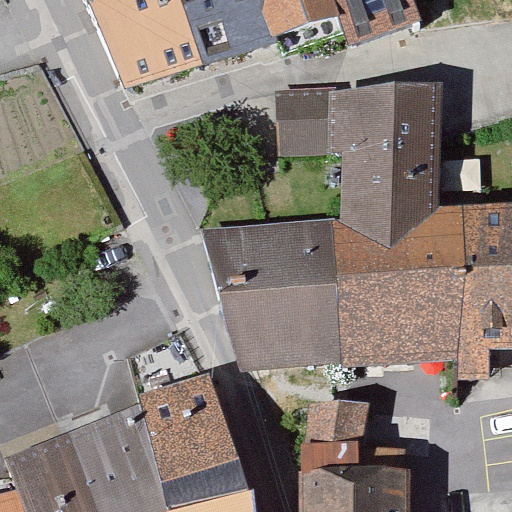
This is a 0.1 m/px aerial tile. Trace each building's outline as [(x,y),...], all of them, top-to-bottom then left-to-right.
[(193,30),(180,0),(88,0),(123,90),(208,66),(193,30)] [(180,0),(193,30),(264,14),(260,0),(180,0)] [(334,0),(260,0),(264,14),(272,43),(340,20),(334,0)] [(415,0),(334,0),(340,20),(350,52),(424,23),(415,0)] [(438,86),(275,91),(277,161),(338,159),(340,221),(345,369),(464,365),(460,211),(442,212),(438,86)] [(511,208),(460,211),(464,365),(465,380),(489,380),(492,352),(511,350),(511,208)] [(345,369),(340,221),(208,233),(245,372),(345,369)] [(138,399),(141,407),(173,511),(193,511),(251,494),(214,376),(138,399)] [(306,443),(367,447),(370,406),(309,402),(306,443)] [(6,458),(14,490),(21,511),(173,511),(141,407),(6,458)] [(304,475),(365,473),(367,447),(306,443),(304,475)] [(365,473),(304,475),(305,511),(407,511),(405,471),(365,473)] [(0,493),(0,511),(21,511),(14,490),(0,493)] [(252,511),(251,494),(193,511),(252,511)]
